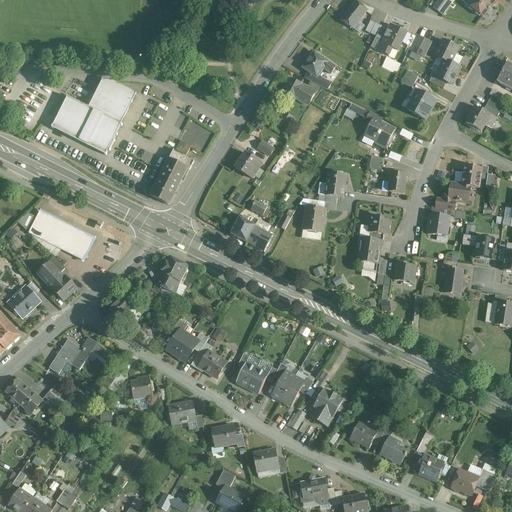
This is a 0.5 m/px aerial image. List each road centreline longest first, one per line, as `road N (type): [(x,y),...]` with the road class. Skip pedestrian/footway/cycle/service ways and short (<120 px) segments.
road 1 (residential): [(448,511),(282,441),(75,312)]
road 2 (primary): [(169,229),(511,404)]
road 3 (residential): [(324,0),(282,51),(169,229)]
road 4 (primary): [(0,147),(169,229)]
road 5 (residential): [(371,0),(495,40)]
road 6 (tertiary): [(75,312),(169,229)]
